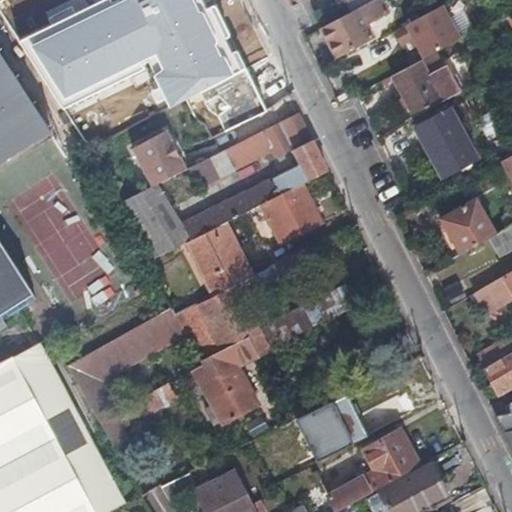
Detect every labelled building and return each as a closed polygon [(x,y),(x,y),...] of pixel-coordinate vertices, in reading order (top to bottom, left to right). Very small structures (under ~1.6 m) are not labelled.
[(212,0),(124,0),(112,5),(109,0),(104,0),(18,43),(64,108),(143,69),(139,62),(157,55),(162,69),(155,75),(170,108),(246,67),(212,0)] [(322,27),(321,27),(337,57),(372,39),(363,23),(368,20),(370,24),(386,15),(378,0),(372,0),(349,12),(322,27)] [(343,0),(344,2),(349,12),(372,0),(343,0)] [(443,6),(393,32),(401,47),(414,40),(424,59),(461,40),(443,6)] [(0,327),(27,309),(23,304),(36,296),(0,240),(0,160),(53,127),(0,45),(0,327)] [(511,55),(498,63),(502,72),(511,66),(511,55)] [(418,62),(393,76),(414,115),(457,93),(442,67),(426,76),(418,62)] [(511,89),(511,88),(511,66),(502,72),(511,89)] [(475,160),(449,112),(416,129),(441,177),(475,160)] [(303,186),(329,173),(324,162),(299,114),(191,167),(201,186),(267,154),(271,160),(293,150),(301,163),(180,222),(158,184),(153,186),(112,206),(147,263),(191,241),(230,222),(246,214),(264,205),(303,186)] [(134,148),(153,186),(158,184),(186,170),(167,132),(134,148)] [(511,156),(502,162),(511,179),(511,156)] [(321,224),(303,186),(264,205),(283,242),(321,224)] [(440,221),(459,255),(488,239),(494,235),(475,201),(440,221)] [(217,292),(255,274),(230,222),(191,241),(217,292)] [(511,235),(510,233),(508,228),(494,235),(488,239),(499,257),(501,255),(505,262),(511,258),(511,235)] [(237,364),(355,306),(345,286),(258,328),(246,304),(334,263),(323,242),(255,274),(217,292),(177,312),(173,306),(143,322),(158,349),(195,330),(204,345),(198,348),(206,362),(211,369),(216,375),(237,364)] [(511,270),(503,276),(511,291),(511,270)] [(495,309),(511,298),(511,291),(503,276),(483,287),(495,309)] [(511,353),(511,336),(478,357),(484,369),(511,353)] [(0,511),(98,511),(124,499),(38,340),(0,360),(0,511)] [(511,387),(511,353),(484,369),(498,396),(511,387)] [(259,404),(237,364),(216,375),(211,369),(206,362),(193,369),(223,423),(259,404)] [(171,382),(102,421),(114,444),(132,435),(128,425),(178,396),(171,382)] [(511,448),(511,402),(508,403),(509,415),(495,416),(511,448)] [(286,443),(278,427),(257,437),(250,441),(259,456),(286,443)] [(338,511),(420,466),(400,430),(365,450),(375,470),(330,495),(338,511)] [(389,511),(425,511),(449,500),(431,465),(379,493),(389,511)] [(188,472),(162,485),(169,496),(173,502),(197,489),(188,472)] [(237,472),(197,489),(207,511),(256,511),(253,506),(237,472)] [(253,506),(256,511),(266,511),(262,502),(253,506)]
